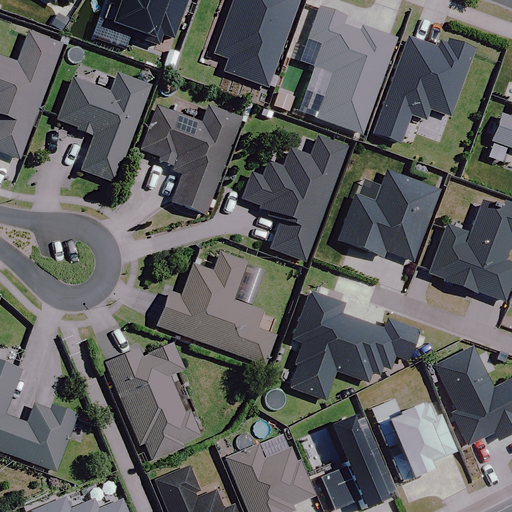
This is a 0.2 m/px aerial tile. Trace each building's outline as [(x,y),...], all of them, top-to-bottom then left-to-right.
[(114,0),(105,27),(157,45),(161,34),(172,38),(185,0),(114,0)] [(232,0),(214,53),(228,58),(223,72),(266,87),(296,0),(232,0)] [(345,16),(318,7),(299,60),(315,66),(299,112),(361,134),(395,37),(361,26),(359,31),(342,25),(345,16)] [(60,46),(28,35),(18,63),(0,56),(0,155),(18,162),(60,46)] [(450,115),(474,47),(439,35),(436,46),(407,36),(372,133),(400,143),(409,114),(425,120),(429,108),(450,115)] [(147,88),(116,77),(110,95),(73,81),(58,123),(94,136),(81,173),(112,185),(147,88)] [(239,121),(206,108),(200,125),(156,109),(140,152),(167,163),(165,169),(182,175),(172,204),(203,216),(239,121)] [(501,114),(491,141),(511,148),(511,112),(510,117),(501,114)] [(258,179),(250,176),(240,203),(280,218),(268,251),(303,264),(346,150),(316,138),(308,159),(287,152),(280,170),(264,164),(258,179)] [(441,192),(385,170),(373,201),(354,194),(337,239),(382,257),(384,251),(414,263),(441,192)] [(445,224),(428,273),(444,279),(443,281),(476,293),(477,290),(505,300),(511,281),(511,263),(504,260),(511,240),(511,239),(511,205),(503,202),(501,207),(481,201),(470,233),(445,224)] [(246,265),(221,255),(214,274),(193,267),(182,298),(169,293),(157,327),(262,366),(274,336),(255,329),(261,313),(232,302),(246,265)] [(344,304),(308,291),(290,339),(302,343),(294,364),(297,365),(289,388),(323,400),(334,371),(367,383),(371,372),(378,375),(381,366),(390,369),(394,356),(407,361),(418,331),(386,319),(382,329),(340,314),(344,304)] [(450,414),(466,446),(493,432),(497,441),(511,433),(511,378),(492,389),(471,348),(434,367),(456,411),(450,414)] [(151,463),(183,449),(181,445),(198,438),(167,363),(152,370),(143,350),(105,366),(139,447),(143,445),(151,463)] [(20,372),(0,364),(0,452),(53,472),(75,414),(52,406),(50,413),(32,406),(25,425),(3,417),(20,372)] [(411,481),(434,471),(431,465),(455,455),(439,415),(431,419),(425,404),(421,406),(420,403),(385,417),(411,481)] [(329,425),(347,466),(319,478),(333,511),(358,500),(363,510),(386,499),(384,495),(392,491),(358,413),(329,425)] [(265,463),(258,448),(227,461),(247,511),(286,511),(285,509),(314,497),(294,450),(265,463)] [(187,466),(153,480),(166,511),(236,511),(233,505),(222,510),(214,491),(200,497),(187,466)] [(64,497),(30,511),(125,511),(121,500),(96,510),(92,501),(69,510),(64,497)]
